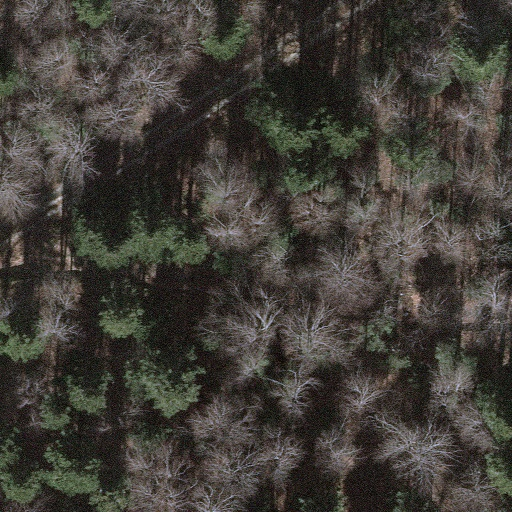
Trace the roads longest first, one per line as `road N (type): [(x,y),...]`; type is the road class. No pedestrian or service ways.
road 1 (track): [(0,230),(310,286),(511,306)]
road 2 (track): [(0,227),(241,74),(339,0)]
